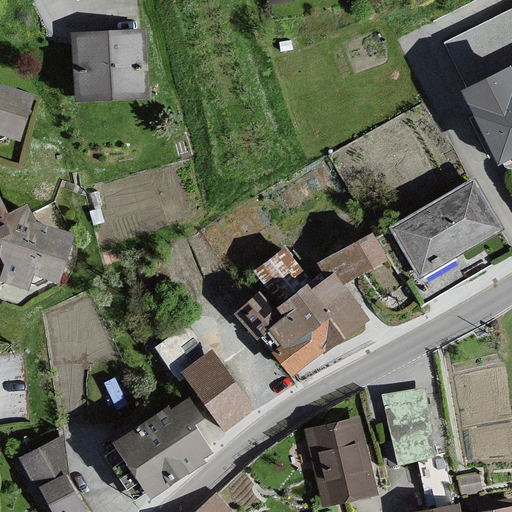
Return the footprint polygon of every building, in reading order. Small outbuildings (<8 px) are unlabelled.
[(270,0),(274,11),(314,0),(270,0)] [(472,26),(450,34),(458,54),(480,45),(472,26)] [(143,34),(63,42),(69,109),(149,101),(143,34)] [(511,68),(511,67),(464,90),(501,164),(511,158),(511,68)] [(33,95),(0,85),(0,132),(20,139),(33,95)] [(471,181),(393,227),(421,274),(499,229),(471,181)] [(67,236),(0,217),(0,277),(51,292),(67,236)] [(269,293),(240,317),(293,380),(369,336),(339,292),(375,269),(363,242),(297,277),(285,255),(257,275),(269,293)] [(211,354),(185,372),(225,427),(250,409),(211,354)] [(422,390),(384,396),(400,462),(435,455),(422,390)] [(187,399),(118,445),(151,493),(210,453),(191,425),(200,419),(187,399)] [(357,420),(308,430),(324,504),(375,494),(357,420)] [(57,437),(14,461),(33,493),(60,476),(74,469),(57,437)] [(81,511),(60,476),(33,493),(44,511),(81,511)] [(230,511),(214,495),(197,511),(230,511)]
